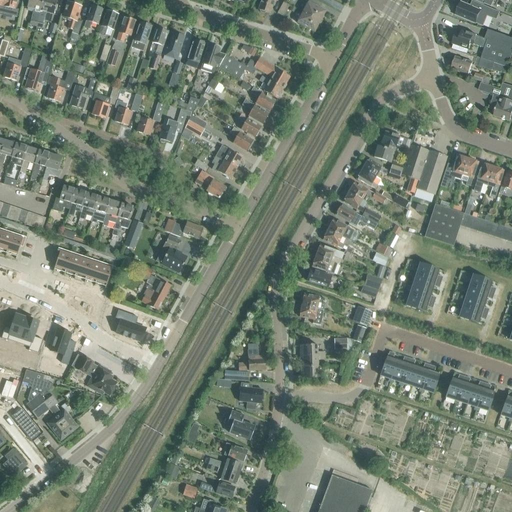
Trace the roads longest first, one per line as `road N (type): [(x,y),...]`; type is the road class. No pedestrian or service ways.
road 1 (residential): [(279,392),(276,283),(287,255),(370,114),(389,95),(433,79)]
road 2 (residential): [(511,372),(383,331),(354,396),(279,392)]
road 3 (residential): [(236,227),(332,59)]
road 4 (residential): [(332,59),(176,5)]
road 5 (residential): [(156,365),(236,227)]
road 6 (residential): [(51,126),(57,120),(162,156),(152,193)]
road 7 (residential): [(49,479),(114,424),(156,365)]
road 8 (residential): [(27,294),(156,365)]
road 9 (residential): [(249,511),(279,392)]
road 10 (residential): [(152,193),(51,126)]
